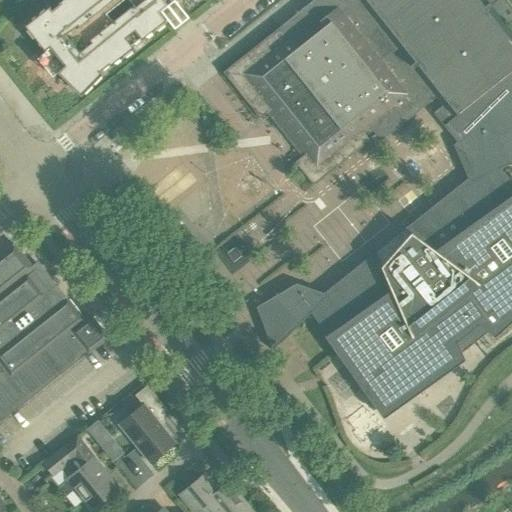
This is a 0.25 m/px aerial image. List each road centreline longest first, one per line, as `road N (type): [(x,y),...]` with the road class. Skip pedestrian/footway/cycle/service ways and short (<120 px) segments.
road 1 (tertiary): [(309,511),(35,176)]
road 2 (residential): [(250,0),(35,176)]
